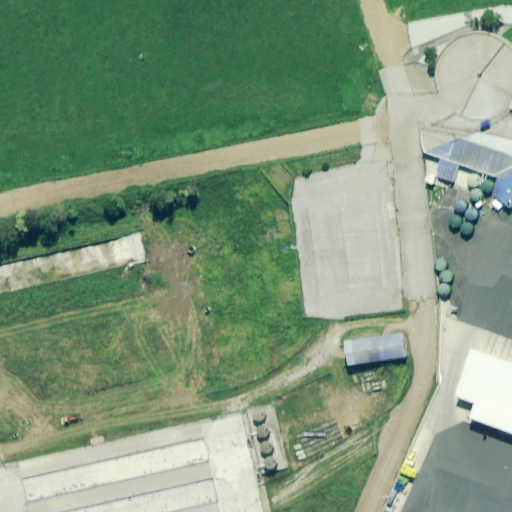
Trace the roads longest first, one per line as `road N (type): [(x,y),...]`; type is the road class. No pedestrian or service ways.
road 1 (track): [(359,511),(429,346),(406,122),(367,0)]
road 2 (track): [(406,122),(0,206)]
